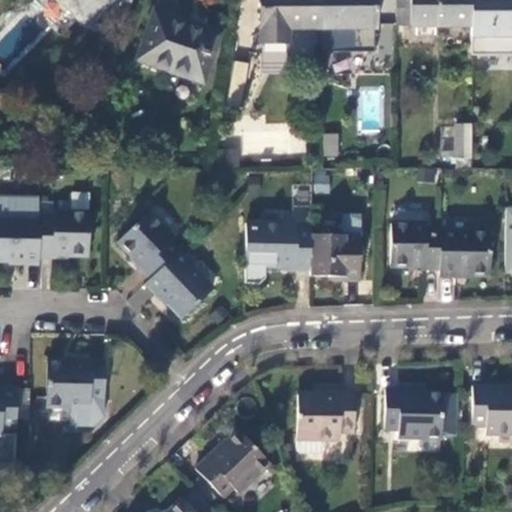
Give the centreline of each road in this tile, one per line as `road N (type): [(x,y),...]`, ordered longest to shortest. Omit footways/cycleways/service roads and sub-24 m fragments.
road 1 (residential): [(511,331),(279,339),(198,383)]
road 2 (residential): [(6,321),(113,327),(198,383)]
road 3 (residential): [(198,383),(68,511)]
